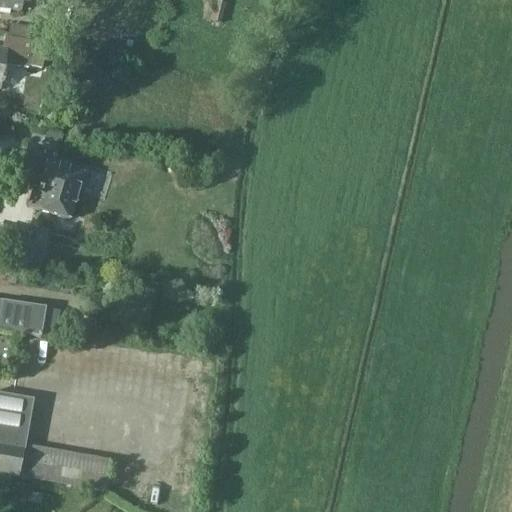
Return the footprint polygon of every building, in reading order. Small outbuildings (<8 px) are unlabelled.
[(0,0),(0,9),(17,11),(18,0),(0,0)] [(221,24),(226,4),(213,2),(209,22),(221,24)] [(8,25),(6,38),(27,41),(29,29),(8,25)] [(1,50),(0,49),(0,82),(3,64),(27,68),(31,42),(27,41),(6,38),(3,37),(1,50)] [(77,60),(74,80),(100,85),(104,65),(77,60)] [(27,208),(69,220),(84,168),(54,159),(55,155),(26,146),(21,164),(43,170),(35,197),(30,196),(27,208)] [(16,234),(13,258),(24,260),(28,236),(16,234)] [(0,302),(0,332),(39,339),(44,309),(0,302)] [(0,475),(20,479),(25,448),(25,447),(32,399),(0,394),(0,475)]
